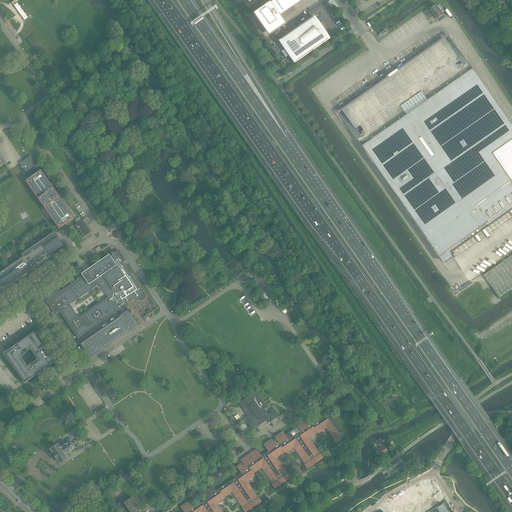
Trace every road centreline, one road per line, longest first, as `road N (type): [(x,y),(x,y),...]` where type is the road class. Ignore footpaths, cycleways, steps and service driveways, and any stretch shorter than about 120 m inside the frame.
road 1 (motorway): [(164,0),(511,496)]
road 2 (motorway): [(511,469),(285,141)]
road 3 (motorway): [(285,141),(183,0)]
road 4 (motorway): [(285,141),(205,0)]
